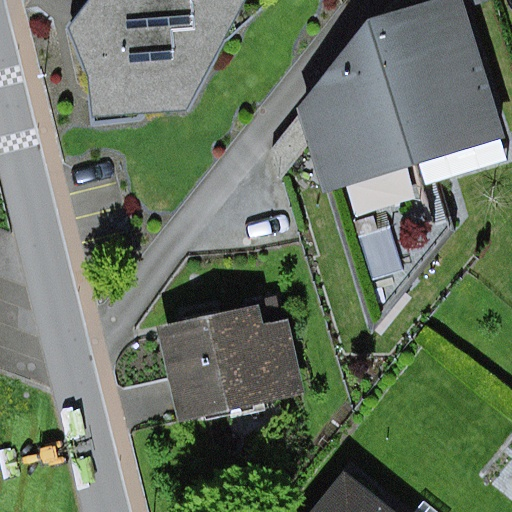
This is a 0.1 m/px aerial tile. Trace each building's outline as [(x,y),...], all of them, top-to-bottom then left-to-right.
[(94,0),(73,29),(91,80),(94,121),(191,113),(228,40),(274,0),(94,0)] [(511,142),(511,140),(469,0),(456,0),(372,25),(416,171),(511,142)] [(416,171),(372,25),(308,109),(333,194),(416,171)] [(387,213),(355,223),(372,282),(405,273),(387,213)] [(265,326),(261,306),(160,328),(181,423),(305,396),(289,320),(265,326)] [(435,511),(425,503),(417,511),(394,511),(346,473),(314,511),(435,511)]
